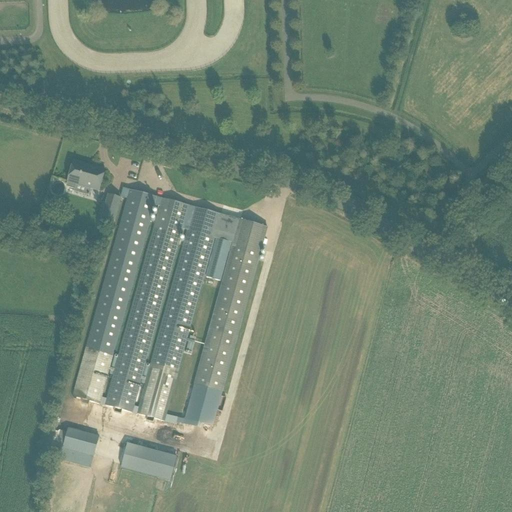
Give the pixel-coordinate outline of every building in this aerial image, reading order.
[(68,187),(73,189),(74,188),(75,185),(99,192),(105,170),(89,166),(88,167),(85,166),(85,165),(73,161),(67,182),(68,183),(67,186),(68,187)] [(85,353),(73,398),(99,405),(111,360),(153,207),(154,205),(156,197),(130,190),(123,188),(120,197),(128,199),(127,200),(85,353)] [(108,196),(101,218),(115,222),(121,199),(108,196)] [(159,206),(105,406),(133,414),(183,230),(188,231),(195,208),(156,197),(154,205),(159,206)] [(188,231),(138,415),(164,422),(175,380),(214,239),(216,239),(206,278),(221,282),(231,244),(232,244),(194,385),(221,393),(267,228),(240,220),(237,229),(218,224),(221,215),(195,208),(188,231)] [(102,220),(100,227),(109,229),(111,222),(102,220)] [(94,457),(99,437),(68,429),(63,449),(94,457)]
